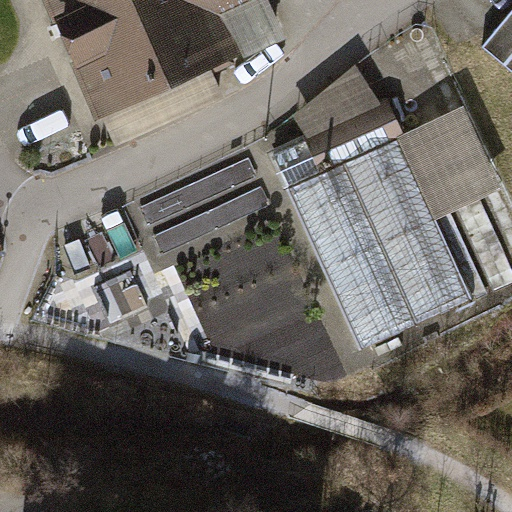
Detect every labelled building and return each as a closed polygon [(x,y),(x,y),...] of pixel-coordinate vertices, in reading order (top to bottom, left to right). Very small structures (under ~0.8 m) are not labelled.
[(189,86),(152,0),(50,0),(102,122),(189,86)] [(152,0),(189,86),(252,60),(232,11),(257,0),(152,0)] [(511,9),(483,43),(511,68),(511,9)] [(308,136),(381,103),(355,63),(295,113),(308,136)] [(308,136),(272,153),(287,187),(396,136),(404,133),(388,99),(381,103),(308,136)] [(503,185),(465,105),(404,133),(396,136),(434,217),(503,185)] [(434,217),(396,136),(287,187),(363,349),(472,299),(434,217)]
